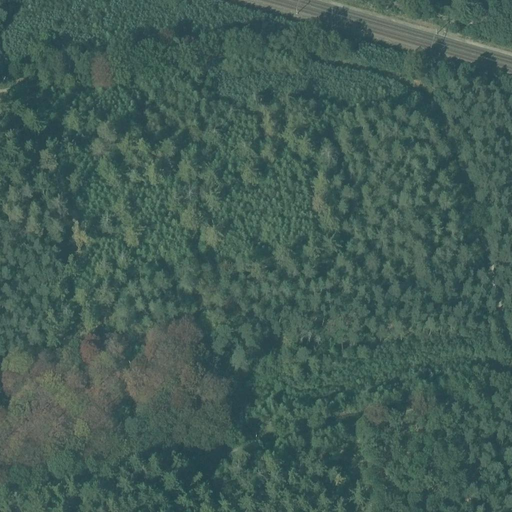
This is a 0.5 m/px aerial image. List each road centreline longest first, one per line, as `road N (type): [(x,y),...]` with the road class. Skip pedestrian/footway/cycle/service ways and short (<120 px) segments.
road 1 (unknown): [(0,495),(511,388)]
road 2 (track): [(492,267),(440,88),(288,44),(198,58)]
road 3 (track): [(0,90),(198,58)]
